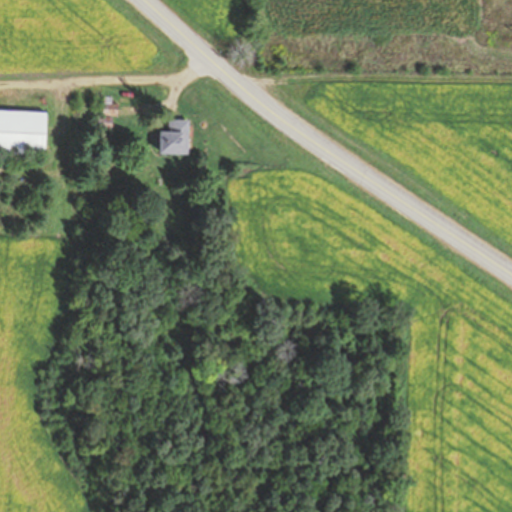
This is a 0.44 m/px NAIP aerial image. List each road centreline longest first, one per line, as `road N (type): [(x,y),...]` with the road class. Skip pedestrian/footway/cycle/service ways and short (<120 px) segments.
road 1 (primary): [(511,275),(243,93),(139,0)]
road 2 (residential): [(222,74),(0,76)]
